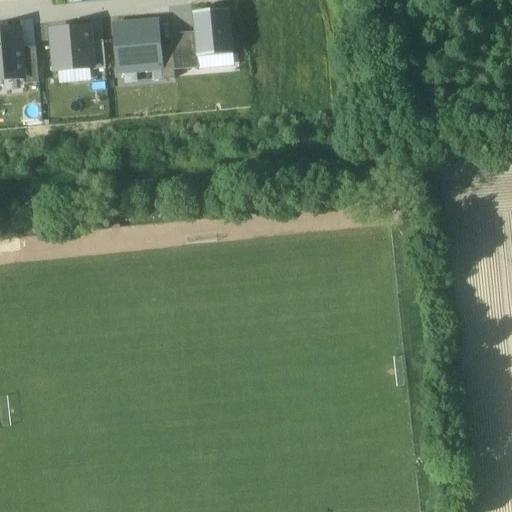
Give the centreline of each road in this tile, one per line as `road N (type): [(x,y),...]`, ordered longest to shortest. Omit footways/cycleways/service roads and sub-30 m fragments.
road 1 (track): [(0,219),(511,167)]
road 2 (residential): [(148,0),(0,11)]
